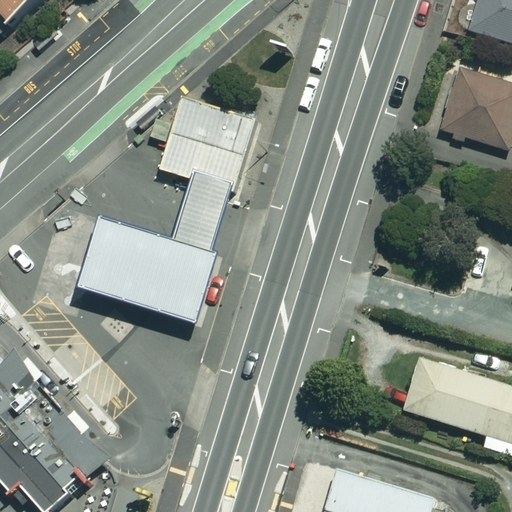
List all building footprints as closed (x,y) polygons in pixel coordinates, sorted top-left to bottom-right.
[(53,0),(0,0),(0,14),(16,33),(53,0)] [(511,0),(487,0),(476,35),(511,46),(511,0)] [(511,86),(466,73),(447,137),(511,155),(511,86)] [(105,292),(200,323),(261,136),(195,114),(172,184),(206,196),(188,252),(125,232),(105,292)] [(42,511),(101,460),(0,347),(0,489),(6,496),(17,486),(40,511),(42,511)] [(511,391),(428,366),(413,418),(511,447),(511,391)] [(433,511),(436,501),(306,461),(290,511),(433,511)]
